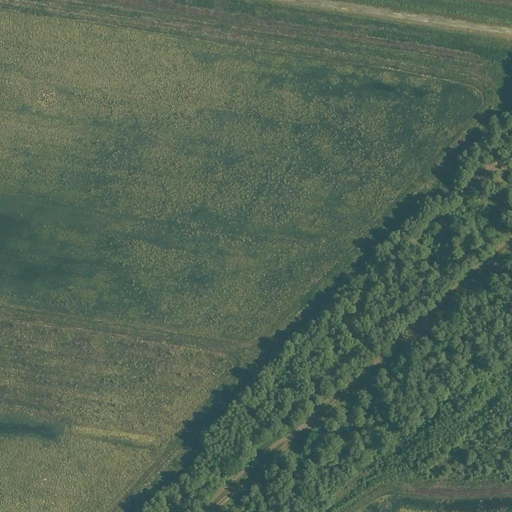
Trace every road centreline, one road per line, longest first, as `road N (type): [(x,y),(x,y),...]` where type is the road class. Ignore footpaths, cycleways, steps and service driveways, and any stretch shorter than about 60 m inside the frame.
road 1 (track): [(511,247),(212,511)]
road 2 (track): [(511,35),(285,0)]
